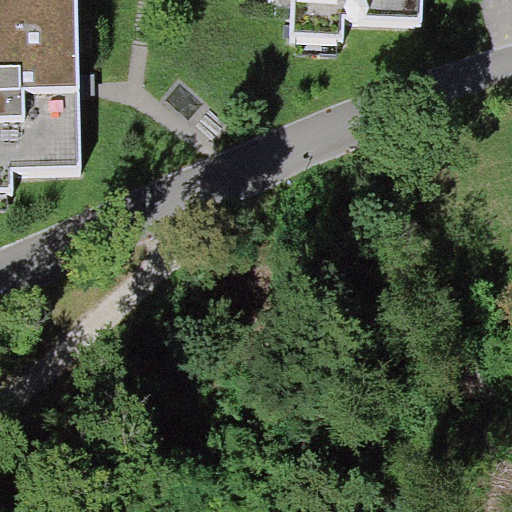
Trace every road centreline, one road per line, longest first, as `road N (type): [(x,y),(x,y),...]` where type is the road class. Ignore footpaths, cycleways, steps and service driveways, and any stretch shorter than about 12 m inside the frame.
road 1 (residential): [(0,276),(366,115),(511,66)]
road 2 (track): [(0,413),(366,115)]
